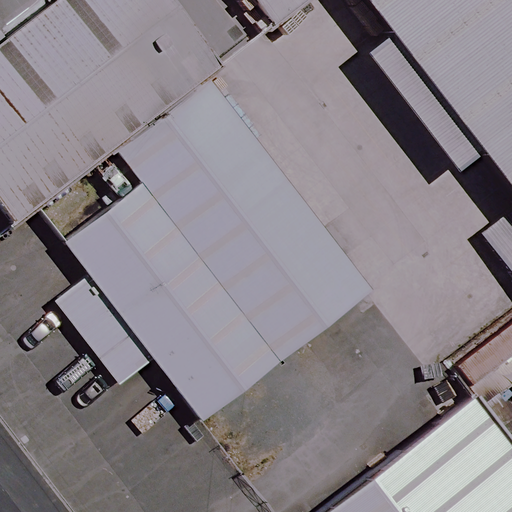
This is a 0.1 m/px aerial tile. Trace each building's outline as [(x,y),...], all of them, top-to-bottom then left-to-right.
[(0,222),(199,69),(145,0),(59,0),(0,46),(0,222)] [(291,0),(204,0),(237,42),(291,0)] [(511,0),(335,0),(511,237),(511,0)] [(339,299),(178,93),(84,166),(103,190),(27,250),(169,431),(339,299)] [(507,511),(425,407),(289,511),(507,511)] [(511,511),(511,414),(464,452),(511,511)]
